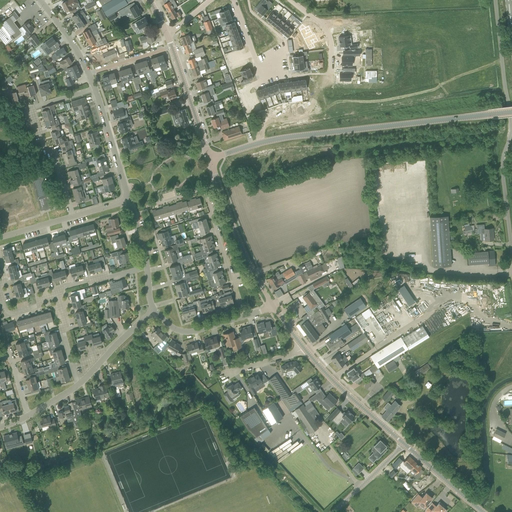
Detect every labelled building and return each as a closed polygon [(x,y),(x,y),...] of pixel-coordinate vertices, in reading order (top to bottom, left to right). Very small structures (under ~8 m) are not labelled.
[(77,0),(68,0),(66,2),(62,4),(64,8),(63,8),(65,12),(66,11),(66,12),(69,10),(70,13),(74,11),(76,10),(75,7),(79,5),(78,3),(79,3),(78,3),(79,3),(77,0)] [(94,0),(84,5),(87,10),(96,5),(94,0)] [(131,0),(130,0),(98,0),(102,6),(107,16),(127,4),(127,3),(131,0)] [(164,4),(168,12),(174,8),(176,7),(177,6),(173,0),(168,0),(169,1),(164,4)] [(265,0),(261,0),(255,7),(258,9),(257,10),(263,15),(270,6),(266,3),(267,1),(265,0)] [(130,4),(118,11),(121,16),(121,15),(128,12),(131,13),(132,13),(134,17),(135,17),(142,13),(140,9),(139,9),(137,6),(136,5),(135,5),(134,6),(131,7),(129,5),(130,4)] [(174,8),(168,12),(168,13),(167,13),(169,16),(170,16),(172,19),(178,16),(179,17),(182,15),(179,11),(178,11),(176,12),(174,8)] [(220,8),(214,11),(215,14),(219,12),(220,17),(221,17),(230,14),(228,9),(222,11),(220,8)] [(101,9),(100,9),(97,11),(96,11),(101,20),(106,18),(101,9)] [(76,14),(72,17),(76,22),(85,16),(86,15),(84,12),(82,10),(76,14)] [(0,22),(0,25),(1,26),(0,27),(0,43),(0,44),(3,46),(20,33),(21,32),(19,29),(13,22),(19,17),(14,11),(8,15),(9,17),(1,23),(0,22)] [(272,12),(266,19),(271,23),(277,16),(272,12)] [(220,17),(218,18),(221,26),(225,25),(226,24),(225,21),(232,19),(230,14),(221,17),(220,17)] [(85,16),(76,22),(80,28),(84,25),(90,21),(88,19),(85,16)] [(277,16),(271,23),(275,26),(281,19),(277,16)] [(145,18),(145,17),(136,22),(138,26),(134,29),(136,34),(145,31),(143,27),(148,24),(146,21),(147,20),(146,18),(145,18)] [(281,19),(275,26),(279,30),(285,23),(281,19)] [(212,29),(209,20),(204,22),(207,30),(212,29)] [(29,36),(28,36),(31,33),(30,32),(34,29),(31,25),(31,24),(29,21),(20,27),(25,34),(22,36),(24,39),(29,36)] [(226,24),(225,25),(227,30),(236,27),(234,22),(226,24)] [(88,29),(83,32),(86,39),(92,35),(92,36),(98,33),(96,29),(97,29),(94,23),(87,27),(88,29)] [(285,23),(279,30),(283,33),(289,26),(285,23)] [(303,24),(299,28),(304,39),(313,34),(309,25),(306,27),(303,24)] [(289,26),(283,33),(288,37),(293,30),(289,26)] [(236,27),(227,30),(229,35),(238,32),(236,27)] [(121,28),(116,30),(117,32),(122,38),(126,36),(121,28)] [(183,45),(189,43),(193,42),(191,36),(190,37),(189,34),(188,35),(186,31),(181,33),(182,37),(180,38),(183,45)] [(238,32),(229,35),(231,40),(239,37),(238,32)] [(86,39),(87,41),(88,41),(90,45),(95,42),(97,46),(104,44),(98,33),(92,36),(92,35),(86,39)] [(153,33),(148,35),(140,38),(142,43),(147,41),(148,43),(155,40),(153,33)] [(313,34),(304,39),(309,49),(315,47),(313,43),(319,41),(315,33),(313,34)] [(350,34),(338,36),(340,46),(349,45),(349,48),(358,46),(357,43),(351,44),(350,34)] [(34,47),(36,46),(40,43),(34,35),(25,41),(27,43),(30,41),(34,47)] [(56,42),(52,37),(45,42),(46,43),(41,47),(47,56),(55,49),(52,45),(56,42)] [(239,37),(231,40),(232,45),(241,42),(239,37)] [(130,40),(125,41),(127,51),(133,50),(130,40)] [(241,42),(232,45),(234,51),(243,47),(241,42)] [(189,43),(183,45),(186,53),(192,51),(189,43)] [(33,48),(31,45),(24,50),(26,53),(33,48)] [(104,49),(101,50),(103,53),(102,53),(105,60),(117,55),(115,51),(114,49),(112,46),(110,47),(104,49)] [(55,60),(62,56),(66,53),(63,48),(59,50),(55,52),(55,53),(51,56),(53,61),(55,60)] [(340,65),(342,65),(347,65),(347,66),(351,66),(351,65),(352,65),(352,58),(355,58),(355,49),(347,50),(347,57),(342,57),(342,65),(340,65)] [(299,55),(293,56),(293,63),(303,62),(302,55),(307,55),(307,51),(299,52),(299,55)] [(163,55),(157,57),(160,66),(161,71),(163,70),(163,67),(167,66),(165,61),(165,62),(163,55)] [(66,66),(67,65),(72,63),(68,57),(63,60),(59,62),(60,65),(61,65),(63,68),(67,66),(66,66)] [(160,66),(157,57),(151,59),(154,69),(157,68),(157,67),(160,66)] [(188,60),(191,68),(208,62),(206,57),(195,61),(194,58),(188,60)] [(41,62),(41,61),(37,65),(36,64),(32,60),(29,62),(26,63),(27,64),(31,78),(36,77),(35,74),(47,70),(41,62)] [(145,61),(140,62),(143,71),(144,74),(149,72),(152,71),(151,69),(149,69),(148,65),(146,60),(145,61)] [(208,62),(191,68),(194,76),(199,74),(200,74),(199,71),(205,69),(205,70),(209,68),(215,66),(215,64),(213,60),(208,62)] [(294,64),(292,64),(293,66),(294,66),(294,70),(301,69),(302,72),(309,71),(309,68),(308,68),(307,61),(303,62),(293,63),(294,64)] [(143,71),(140,62),(134,64),(136,69),(137,74),(138,75),(144,74),(143,71)] [(50,66),(46,68),(49,73),(55,69),(52,65),(51,65),(50,66)] [(80,75),(76,65),(67,68),(70,77),(65,79),(64,80),(65,83),(67,83),(68,86),(74,83),(72,79),(80,75)] [(130,68),(124,69),(128,80),(133,79),(135,88),(139,86),(138,84),(136,77),(133,78),(133,77),(130,68)] [(241,68),(233,70),(234,73),(239,71),(241,77),(242,76),(250,73),(248,68),(247,68),(242,70),(241,68)] [(339,75),(339,77),(340,77),(340,82),(341,82),(341,80),(344,80),(344,81),(346,81),(346,82),(348,82),(348,81),(349,81),(349,80),(350,80),(350,74),(352,74),(352,68),(343,68),(343,73),(340,73),(340,75),(339,75)] [(119,71),(122,82),(123,82),(123,83),(128,82),(128,80),(124,69),(119,71)] [(365,71),(365,79),(368,79),(368,82),(376,82),(376,71),(365,71)] [(114,73),(108,75),(111,83),(113,82),(114,83),(117,82),(114,73)] [(244,81),(241,82),(242,85),(246,84),(245,81),(249,79),(253,78),(251,73),(250,73),(242,76),(244,81)] [(112,88),(111,83),(108,75),(102,77),(106,90),(112,88)] [(10,76),(2,82),(5,86),(13,80),(10,76)] [(203,91),(207,90),(213,88),(214,87),(220,85),(219,82),(216,83),(213,84),(207,86),(205,79),(201,81),(196,82),(199,90),(202,88),(203,91)] [(51,88),(50,83),(49,80),(45,81),(46,84),(39,86),(40,90),(39,90),(40,95),(41,94),(42,95),(45,95),(45,94),(47,93),(47,94),(51,93),(50,88),(51,88)] [(171,80),(165,82),(166,85),(167,88),(173,86),(171,80)] [(234,89),(232,82),(225,84),(227,88),(231,87),(232,90),(234,89)] [(277,83),(272,86),(275,94),(280,92),(277,83)] [(11,93),(12,97),(14,102),(18,101),(19,102),(23,101),(22,97),(30,95),(30,96),(36,95),(33,85),(26,87),(25,84),(17,87),(18,91),(11,93)] [(272,86),(266,87),(270,96),(275,94),(272,86)] [(266,87),(261,89),(264,98),(270,96),(266,87)] [(160,95),(161,98),(168,96),(169,99),(172,98),(177,96),(174,89),(170,91),(170,90),(167,91),(166,88),(159,91),(155,93),(156,96),(160,95)] [(213,90),(213,88),(207,90),(208,92),(201,94),(204,102),(211,100),(210,96),(215,94),(213,90)] [(261,89),(256,91),(259,100),(264,98),(261,89)] [(71,102),(73,107),(74,111),(78,110),(81,119),(90,116),(84,97),(71,102)] [(220,108),(219,105),(222,104),(221,101),(214,103),(215,104),(206,107),(209,115),(215,113),(216,113),(217,116),(221,115),(224,114),(222,110),(217,112),(216,110),(220,108)] [(119,109),(113,111),(115,118),(119,116),(120,119),(125,117),(124,115),(125,115),(124,111),(126,111),(125,108),(128,107),(127,103),(124,104),(121,105),(118,106),(119,109)] [(51,111),(55,110),(53,104),(45,107),(46,110),(41,111),(43,117),(42,118),(42,119),(52,116),(51,111)] [(165,105),(157,108),(160,115),(167,112),(165,105)] [(177,109),(173,110),(175,119),(180,117),(181,122),(179,123),(181,128),(189,126),(187,121),(189,120),(185,109),(178,111),(177,109)] [(218,117),(216,118),(211,120),(214,127),(222,125),(223,128),(221,129),(222,129),(229,127),(232,126),(232,124),(228,125),(226,118),(223,120),(221,115),(217,116),(218,117)] [(51,128),(59,126),(58,120),(53,121),(52,116),(42,119),(42,120),(44,120),(46,126),(50,125),(51,128)] [(131,119),(129,116),(125,117),(119,120),(120,123),(117,124),(118,128),(118,129),(119,131),(120,132),(120,133),(130,129),(127,120),(131,119)] [(52,139),(54,138),(60,136),(62,136),(64,135),(62,130),(61,131),(59,126),(51,128),(52,132),(50,132),(52,139)] [(224,140),(242,135),(239,126),(221,132),(224,140)] [(95,145),(100,143),(97,135),(98,135),(97,131),(92,132),(87,134),(91,148),(96,146),(95,145)] [(141,141),(134,143),(131,135),(121,138),(122,139),(121,140),(122,143),(123,143),(125,147),(128,146),(129,149),(143,145),(141,141)] [(60,136),(54,138),(56,144),(60,143),(61,147),(62,147),(69,145),(71,144),(73,144),(71,140),(68,141),(67,138),(63,140),(62,136),(60,136)] [(69,145),(62,147),(64,153),(62,154),(63,159),(73,156),(76,155),(74,149),(73,144),(71,144),(69,145)] [(85,159),(85,162),(86,163),(93,161),(96,160),(97,166),(107,163),(105,158),(100,159),(99,155),(94,157),(85,159)] [(73,165),(76,164),(76,161),(74,162),(73,156),(63,159),(65,164),(69,162),(69,164),(72,163),(73,165)] [(107,163),(97,166),(99,171),(97,172),(97,173),(98,176),(104,174),(103,171),(109,169),(107,163)] [(84,183),(91,181),(90,179),(90,178),(84,179),(82,175),(80,175),(80,174),(72,177),(73,180),(70,180),(71,184),(78,182),(79,184),(80,184),(84,183)] [(54,199),(51,187),(49,183),(45,184),(43,175),(31,179),(37,199),(40,211),(52,207),(50,200),(54,199)] [(103,182),(104,185),(113,182),(111,176),(101,180),(102,183),(103,182)] [(113,182),(104,185),(100,186),(102,191),(102,193),(106,192),(106,191),(114,188),(113,182)] [(84,183),(80,184),(79,184),(80,186),(73,189),(74,195),(82,193),(81,189),(86,188),(84,183)] [(82,193),(74,195),(76,201),(77,201),(83,199),(84,201),(89,200),(88,194),(85,195),(84,192),(82,193)] [(193,199),(196,209),(202,207),(200,198),(196,199),(196,198),(193,199)] [(186,201),(189,211),(196,209),(193,199),(190,200),(190,201),(187,202),(186,201)] [(179,202),(182,212),(188,210),(189,211),(186,201),(182,202),(182,201),(179,202)] [(175,214),(182,212),(179,202),(176,203),(176,204),(173,205),(175,214)] [(166,206),(169,216),(175,214),(173,205),(169,206),(168,205),(166,206)] [(159,209),(162,218),(169,216),(166,206),(163,207),(163,208),(159,209)] [(155,220),(160,218),(162,218),(159,209),(155,210),(155,209),(152,210),(155,220)] [(430,217),(433,267),(451,266),(447,216),(430,217)] [(114,234),(113,227),(119,226),(117,217),(111,219),(108,220),(109,225),(106,226),(107,236),(114,234)] [(195,224),(196,228),(208,225),(206,219),(198,221),(197,219),(190,221),(191,223),(195,222),(196,224),(195,224)] [(93,224),(87,226),(89,233),(95,231),(95,229),(93,224)] [(485,240),(488,240),(493,240),(492,228),(484,229),(484,224),(476,225),(476,228),(475,229),(475,234),(484,233),(485,240)] [(197,233),(198,235),(194,236),(195,238),(196,238),(197,238),(201,236),(200,234),(210,231),(208,225),(196,228),(196,230),(196,232),(197,233)] [(87,226),(81,227),(83,235),(84,238),(90,236),(89,233),(87,226)] [(472,233),(470,226),(463,227),(465,234),(472,233)] [(81,227),(75,229),(77,237),(83,235),(81,227)] [(161,238),(161,239),(169,237),(168,232),(170,232),(168,227),(161,230),(162,232),(157,233),(158,239),(161,238)] [(68,237),(70,242),(78,240),(77,237),(75,229),(69,231),(71,236),(68,237)] [(65,234),(58,236),(61,244),(61,246),(67,245),(68,247),(71,247),(70,242),(68,237),(66,238),(65,234)] [(112,236),(110,237),(112,243),(117,242),(118,247),(125,245),(123,237),(119,238),(117,234),(114,235),(112,236)] [(51,242),(52,248),(55,247),(55,248),(61,246),(61,244),(58,236),(52,238),(53,241),(51,242)] [(172,236),(169,237),(161,239),(163,245),(168,244),(173,242),(174,241),(172,236)] [(202,242),(203,245),(213,242),(211,236),(199,240),(199,243),(202,242)] [(40,239),(43,247),(49,245),(50,249),(52,248),(51,242),(48,243),(47,237),(40,239)] [(34,241),(37,248),(43,247),(40,239),(34,241)] [(37,248),(34,241),(29,242),(31,250),(37,248)] [(29,242),(22,244),(25,252),(31,250),(29,242)] [(184,245),(183,242),(176,244),(170,246),(171,248),(164,250),(166,256),(179,252),(177,247),(184,245)] [(215,248),(213,242),(203,245),(199,246),(200,251),(201,251),(202,255),(207,253),(212,251),(211,249),(215,248)] [(71,248),(73,255),(81,253),(79,246),(71,248)] [(4,256),(12,254),(15,253),(14,249),(11,250),(10,248),(3,250),(4,256)] [(117,251),(111,253),(112,257),(117,256),(118,259),(119,264),(122,263),(130,261),(128,252),(123,253),(122,253),(121,250),(117,252),(117,251)] [(208,259),(209,262),(218,259),(216,253),(213,254),(212,251),(207,253),(202,255),(203,257),(204,257),(205,260),(208,259)] [(495,265),(494,251),(468,252),(468,264),(488,263),(488,266),(495,265)] [(181,258),(182,258),(182,257),(182,256),(182,255),(179,256),(178,253),(179,252),(166,256),(168,262),(181,258)] [(12,254),(4,256),(6,262),(12,260),(12,263),(18,261),(18,259),(18,258),(14,260),(13,257),(12,254)] [(93,260),(94,264),(96,271),(102,270),(101,266),(105,265),(103,257),(98,258),(98,259),(93,260)] [(193,257),(183,260),(177,262),(178,264),(169,267),(171,273),(180,270),(180,271),(183,270),(182,264),(186,263),(191,261),(191,262),(194,261),(193,257)] [(209,262),(204,263),(207,272),(217,269),(217,266),(220,265),(218,259),(209,262)] [(9,273),(17,271),(19,270),(18,268),(16,268),(15,265),(19,264),(18,261),(12,263),(13,266),(8,267),(9,273)] [(86,261),(84,262),(85,268),(88,268),(90,273),(96,271),(94,264),(87,265),(86,261)] [(310,261),(298,266),(299,269),(302,274),(302,273),(307,271),(313,268),(310,261)] [(82,265),(76,267),(78,275),(84,273),(83,269),(85,268),(84,262),(81,263),(82,265)] [(72,276),(78,275),(76,267),(75,264),(69,265),(69,266),(66,267),(68,273),(71,273),(72,276)] [(313,268),(307,271),(309,278),(318,273),(324,271),(321,265),(320,265),(313,268)] [(66,274),(68,273),(66,267),(64,268),(65,270),(58,272),(61,280),(67,278),(66,274)] [(267,279),(270,284),(283,276),(284,277),(288,274),(290,277),(294,274),(290,267),(279,274),(277,271),(273,274),(274,275),(271,277),(267,279)] [(54,281),(61,280),(58,272),(52,273),(51,269),(48,270),(49,272),(52,281),(54,280),(54,281)] [(217,269),(207,272),(204,273),(203,273),(204,276),(210,274),(211,280),(223,276),(221,270),(218,271),(217,269)] [(17,271),(9,273),(11,279),(17,278),(17,280),(23,279),(24,279),(23,276),(22,276),(20,270),(19,270),(17,271)] [(180,270),(171,273),(173,279),(182,277),(183,279),(190,277),(198,274),(196,270),(184,274),(184,273),(181,274),(180,271),(180,270)] [(42,279),(44,286),(50,284),(49,282),(52,281),(49,272),(46,273),(41,275),(41,276),(42,279)] [(38,288),(44,286),(42,279),(41,276),(38,277),(39,279),(35,280),(34,276),(35,276),(34,273),(31,274),(32,276),(32,277),(34,283),(36,283),(38,288)] [(270,284),(273,289),(280,285),(280,286),(285,283),(289,281),(291,280),(296,277),(294,274),(290,277),(288,274),(284,277),(283,276),(270,284)] [(211,280),(213,286),(212,287),(212,289),(222,286),(223,286),(222,284),(225,282),(223,276),(211,280)] [(313,284),(315,288),(329,280),(327,276),(313,284)] [(176,290),(185,288),(188,287),(187,281),(191,280),(190,277),(183,279),(183,281),(175,284),(176,290)] [(18,283),(13,285),(14,291),(22,289),(20,283),(25,281),(27,281),(27,280),(26,278),(25,278),(24,279),(23,279),(17,280),(18,281),(18,283)] [(358,278),(352,282),(356,287),(361,282),(358,278)] [(111,290),(106,292),(107,296),(112,295),(112,294),(119,292),(118,289),(121,288),(120,288),(121,287),(126,286),(124,279),(113,282),(112,282),(112,280),(111,280),(108,281),(110,288),(111,290)] [(185,288),(176,290),(178,297),(187,294),(188,296),(188,297),(203,292),(202,289),(202,288),(190,291),(188,287),(185,288)] [(24,297),(28,296),(25,288),(22,289),(14,291),(16,297),(24,295),(24,297)] [(70,296),(70,297),(70,299),(71,299),(72,302),(79,300),(83,298),(82,293),(85,292),(84,288),(83,288),(81,289),(77,290),(78,293),(70,296)] [(274,291),(277,297),(283,295),(280,289),(274,291)] [(304,296),(302,297),(308,305),(303,308),(307,313),(313,309),(316,307),(318,309),(323,307),(325,306),(322,302),(319,299),(316,301),(310,292),(309,293),(307,294),(306,293),(304,295),(304,296)] [(227,305),(225,297),(224,294),(218,295),(217,293),(214,294),(214,295),(216,303),(220,302),(221,307),(227,305)] [(124,295),(119,296),(120,304),(122,304),(122,308),(128,308),(128,300),(125,300),(125,298),(124,297),(124,295)] [(211,297),(205,299),(206,302),(209,311),(215,309),(214,304),(216,303),(214,295),(212,296),(211,296),(211,297)] [(231,295),(225,297),(227,305),(233,303),(231,295)] [(360,298),(344,309),(349,318),(366,307),(360,298)] [(206,302),(205,299),(199,301),(199,300),(196,301),(198,308),(201,307),(202,313),(209,311),(206,302)] [(79,300),(72,302),(73,308),(79,306),(80,309),(86,307),(85,305),(81,306),(79,300)] [(117,300),(108,301),(109,304),(109,305),(110,317),(119,316),(118,308),(117,300)] [(195,309),(198,308),(196,301),(192,302),(192,303),(187,305),(187,308),(190,317),(197,315),(195,309)] [(188,317),(190,317),(187,308),(187,305),(182,307),(183,309),(181,309),(184,318),(185,318),(186,319),(188,319),(188,317)] [(75,313),(76,319),(84,317),(82,311),(86,309),(86,307),(80,309),(80,311),(75,313)] [(325,320),(325,321),(329,318),(323,307),(318,309),(318,310),(319,311),(325,320)] [(46,322),(48,322),(53,320),(49,308),(47,308),(48,311),(43,313),(46,322)] [(315,312),(313,309),(307,313),(311,318),(300,326),(307,334),(321,324),(325,321),(325,320),(319,311),(318,310),(315,312)] [(39,324),(46,322),(43,313),(43,310),(41,310),(42,313),(37,315),(39,324)] [(30,317),(33,326),(39,324),(37,315),(36,312),(34,312),(35,315),(30,317)] [(33,326),(30,317),(29,314),(27,314),(28,317),(24,319),(26,328),(33,326)] [(17,321),(18,325),(19,330),(26,328),(24,319),(23,316),(21,316),(22,319),(17,321)] [(84,317),(76,319),(78,325),(84,324),(85,326),(91,324),(90,322),(86,323),(84,317)] [(15,329),(14,327),(12,322),(7,324),(6,321),(3,322),(6,332),(15,329)] [(264,322),(256,324),(258,329),(259,334),(263,332),(264,334),(268,332),(269,332),(276,330),(275,327),(275,326),(272,327),(270,321),(264,323),(264,322)] [(345,343),(342,338),(360,326),(357,323),(348,329),(345,324),(333,333),(328,336),(331,340),(326,343),(331,351),(336,348),(338,346),(339,347),(345,343)] [(321,324),(307,334),(312,341),(321,334),(320,333),(325,329),(321,324)] [(102,330),(107,339),(113,335),(112,333),(115,331),(111,325),(108,327),(102,330)] [(242,344),(243,342),(242,340),(253,337),(251,331),(250,326),(239,329),(240,334),(241,337),(238,338),(240,344),(242,344)] [(164,346),(166,342),(163,339),(166,336),(157,327),(151,333),(159,342),(153,348),(158,354),(161,351),(164,346)] [(50,340),(57,338),(56,332),(50,334),(49,331),(44,333),(44,336),(48,335),(50,340)] [(241,347),(239,342),(238,337),(235,338),(232,331),(223,334),(224,339),(227,347),(232,345),(234,349),(241,347)] [(364,332),(363,333),(347,344),(351,351),(368,339),(364,332)] [(87,335),(89,343),(93,342),(94,346),(102,343),(100,336),(92,338),(91,334),(87,335)] [(86,344),(89,343),(87,335),(83,336),(84,337),(79,338),(78,339),(77,340),(77,341),(78,342),(77,342),(79,350),(87,348),(86,344)] [(216,336),(204,340),(206,344),(207,349),(208,351),(208,352),(216,350),(216,349),(215,347),(219,346),(217,341),(216,336)] [(407,349),(401,338),(400,337),(370,356),(375,364),(369,369),(372,373),(379,369),(378,367),(407,349)] [(57,338),(50,340),(47,341),(48,347),(48,348),(48,350),(49,350),(54,349),(54,346),(59,344),(57,338)] [(15,344),(17,350),(26,348),(25,344),(29,343),(28,340),(15,344)] [(171,340),(169,345),(167,347),(172,350),(171,352),(172,354),(173,354),(175,354),(175,353),(179,355),(182,351),(178,349),(180,345),(171,340)] [(203,351),(203,349),(201,344),(198,345),(197,342),(187,345),(188,350),(189,352),(196,350),(197,352),(203,351)] [(19,356),(24,355),(32,353),(31,350),(27,351),(26,348),(17,350),(19,356)] [(53,355),(54,358),(63,356),(61,350),(55,351),(54,349),(49,350),(50,355),(52,355),(53,355)] [(338,354),(335,356),(331,359),(333,362),(334,361),(338,368),(342,365),(344,367),(350,363),(348,361),(343,354),(340,356),(338,354)] [(43,367),(44,370),(44,371),(48,370),(48,369),(53,368),(59,366),(58,364),(64,362),(63,356),(54,358),(55,362),(54,362),(52,363),(51,364),(51,365),(43,367)] [(33,358),(25,360),(20,361),(22,367),(31,365),(30,361),(34,360),(33,358)] [(398,367),(393,360),(385,365),(389,372),(398,367)] [(293,376),(296,373),(297,373),(302,368),(296,361),(284,364),(285,365),(281,366),(282,372),(287,371),(288,375),(292,374),(293,376)] [(422,375),(431,369),(430,368),(434,366),(431,361),(431,362),(430,361),(419,369),(418,369),(410,374),(412,376),(414,375),(416,377),(421,373),(422,375)] [(24,374),(29,372),(36,370),(36,367),(32,368),(31,365),(22,367),(24,374)] [(59,366),(53,368),(54,370),(55,372),(54,372),(55,376),(68,373),(66,367),(60,369),(59,366)] [(350,370),(346,372),(348,375),(348,376),(350,379),(350,378),(353,381),(354,380),(356,384),(367,376),(364,373),(363,372),(359,375),(357,374),(359,373),(357,370),(355,371),(353,368),(350,370)] [(4,370),(0,371),(0,378),(1,383),(4,382),(4,381),(7,380),(7,381),(10,380),(8,372),(5,373),(4,370)] [(112,379),(108,380),(110,388),(116,386),(116,388),(114,389),(116,397),(121,396),(118,388),(124,387),(123,384),(121,377),(122,377),(120,371),(110,374),(112,379)] [(26,380),(27,385),(36,382),(34,376),(36,376),(35,373),(26,376),(27,379),(26,380)] [(68,373),(55,376),(56,379),(60,378),(61,382),(69,379),(68,373)] [(260,378),(258,374),(250,378),(247,380),(249,384),(247,385),(253,395),(256,393),(256,391),(265,386),(263,383),(262,382),(260,378)] [(277,374),(268,380),(283,401),(288,409),(301,400),(297,393),(296,392),(294,393),(291,395),(277,374)] [(375,379),(372,377),(370,379),(369,380),(367,382),(368,382),(365,386),(369,390),(372,386),(374,384),(373,382),(375,379)] [(292,391),(294,393),(296,392),(297,393),(302,389),(302,390),(308,385),(312,391),(314,390),(314,391),(321,386),(316,378),(312,380),(310,378),(292,391)] [(38,388),(36,382),(27,385),(29,390),(30,389),(31,393),(40,390),(39,388),(38,388)] [(227,392),(223,395),(229,404),(234,401),(232,399),(230,396),(237,392),(237,391),(241,388),(238,382),(231,387),(230,385),(226,388),(228,391),(227,392)] [(93,390),(94,395),(95,399),(109,396),(106,386),(105,384),(99,386),(99,388),(93,390)] [(394,393),(389,389),(386,392),(382,398),(386,402),(391,397),(394,393)] [(321,390),(310,397),(310,398),(312,400),(313,401),(316,399),(324,407),(327,404),(331,407),(337,400),(329,393),(326,396),(323,394),(324,394),(321,390)] [(77,400),(79,407),(74,408),(76,416),(81,415),(79,409),(91,406),(88,397),(77,400)] [(6,400),(10,412),(16,411),(15,407),(18,407),(15,399),(11,400),(9,399),(7,400),(6,400)] [(6,400),(7,400),(6,400),(2,401),(3,405),(0,405),(0,410),(0,411),(3,411),(4,414),(10,412),(6,400)] [(387,403),(383,407),(386,410),(381,416),(387,421),(391,418),(401,406),(394,400),(390,405),(387,403)] [(300,401),(288,409),(290,412),(302,403),(300,401)] [(73,422),(76,421),(77,421),(72,402),(68,403),(68,405),(64,406),(65,410),(57,412),(59,418),(66,416),(67,418),(73,416),(73,419),(72,419),(73,422)] [(273,402),(261,409),(271,425),(283,417),(273,402)] [(303,404),(295,410),(302,421),(299,423),(303,429),(306,427),(310,433),(318,427),(315,422),(317,420),(315,416),(318,414),(310,403),(304,407),(303,404)] [(242,421),(248,429),(255,437),(260,434),(268,428),(262,420),(257,411),(254,407),(239,416),(242,421)] [(337,407),(328,417),(331,420),(332,419),(337,424),(342,419),(344,421),(345,420),(349,423),(355,417),(348,410),(345,413),(344,412),(342,414),(340,411),(341,411),(337,407)] [(40,420),(41,424),(42,426),(48,425),(49,427),(56,425),(54,419),(50,420),(49,416),(40,419),(40,420)] [(255,437),(254,438),(258,442),(260,442),(263,439),(262,438),(271,433),(268,428),(260,434),(255,437)] [(501,441),(505,433),(496,429),(493,436),(501,441)] [(344,436),(341,432),(339,434),(337,431),(335,433),(341,439),(344,436)] [(16,432),(4,436),(5,441),(6,445),(7,449),(19,446),(18,442),(23,441),(21,435),(17,436),(16,432)] [(373,453),(369,457),(373,462),(376,458),(377,459),(386,449),(384,447),(386,446),(384,444),(384,443),(382,442),(380,440),(374,446),(378,450),(373,454),(373,453)] [(511,453),(511,448),(504,444),(502,448),(511,453)] [(406,471),(409,468),(410,470),(417,463),(409,456),(403,463),(406,466),(404,469),(406,471)] [(392,465),(396,470),(398,473),(402,468),(400,466),(396,461),(392,465)] [(353,467),(354,468),(358,473),(364,467),(358,462),(353,467)] [(424,471),(420,468),(421,467),(417,463),(410,470),(409,471),(417,479),(424,471)] [(420,488),(409,476),(406,480),(410,484),(409,485),(416,492),(420,488)] [(425,506),(432,498),(429,495),(427,493),(427,494),(426,493),(423,496),(423,495),(422,497),(418,494),(411,502),(417,506),(419,504),(420,505),(421,505),(422,504),(425,506)] [(432,502),(429,506),(425,510),(426,511),(445,511),(447,510),(441,506),(442,504),(440,502),(435,507),(432,504),(433,503),(432,502)]
